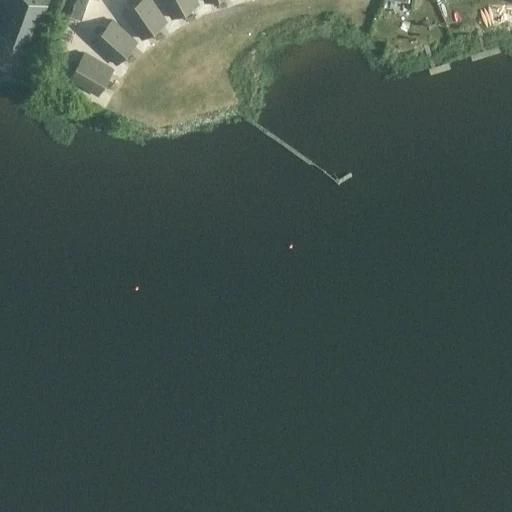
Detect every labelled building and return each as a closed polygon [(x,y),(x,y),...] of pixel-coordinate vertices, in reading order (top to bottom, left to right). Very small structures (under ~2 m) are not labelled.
[(31,39),(43,7),(38,5),(39,0),(16,0),(14,5),(8,3),(0,23),(0,32),(3,34),(24,42),(26,37),(31,39)] [(141,38),(165,20),(151,0),(139,0),(123,12),(141,38)] [(161,0),(171,17),(197,3),(195,0),(161,0)] [(115,63),(135,41),(112,20),(92,42),(115,63)] [(96,94),(111,68),(84,53),(69,79),(96,94)]
